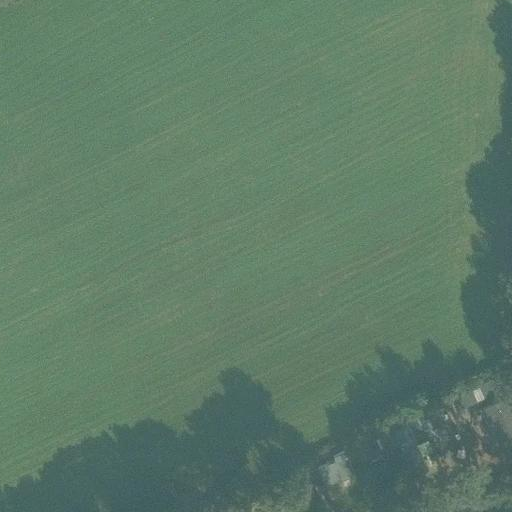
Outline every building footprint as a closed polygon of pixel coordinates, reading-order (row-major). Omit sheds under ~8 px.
[(500,378),(492,382),(496,392),(505,388),(500,378)] [(511,400),(508,394),(482,409),(499,439),(511,430),(511,400)] [(465,406),(460,396),(452,400),(456,410),(465,406)] [(440,410),(429,415),(434,426),(445,422),(440,410)] [(407,424),(393,431),(414,475),(428,469),(417,445),(407,424)] [(372,435),(361,440),(367,454),(378,449),(372,435)] [(334,460),(317,468),(324,484),(340,477),(352,471),(343,452),(332,457),(334,460)] [(381,457),(371,462),(376,472),(386,467),(381,457)] [(289,476),(290,483),(300,482),(299,475),(289,476)] [(299,511),(290,489),(263,500),(268,511),(299,511)]
